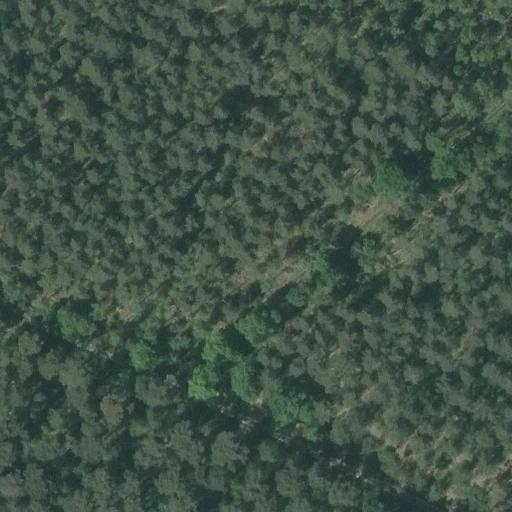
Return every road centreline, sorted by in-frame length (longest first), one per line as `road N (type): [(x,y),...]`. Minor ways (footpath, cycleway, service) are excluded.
road 1 (track): [(511,93),(156,392)]
road 2 (track): [(396,511),(156,392)]
road 3 (track): [(156,392),(0,327)]
